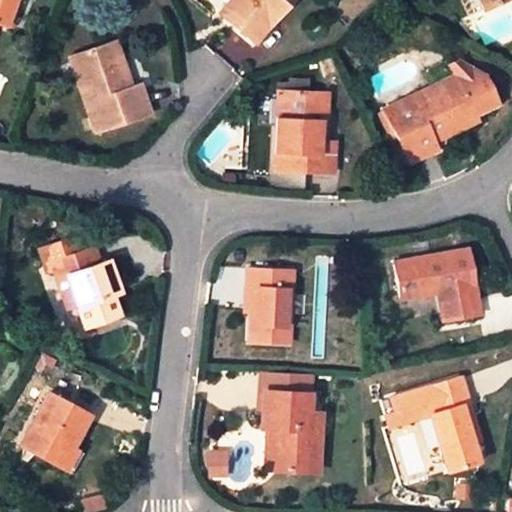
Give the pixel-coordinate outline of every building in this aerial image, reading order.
[(0,0),(0,23),(5,25),(12,4),(13,0),(0,0)] [(244,3),(240,0),(233,0),(224,11),(230,18),(244,3)] [(240,0),(244,3),(230,18),(257,43),(295,0),(240,0)] [(472,0),(477,9),(483,6),(480,0),(472,0)] [(12,4),(5,25),(10,27),(18,6),(12,4)] [(124,87),(130,84),(113,38),(107,41),(124,87)] [(138,82),(130,84),(124,87),(107,41),(67,55),(93,131),(149,111),(138,82)] [(450,62),(455,71),(475,110),(497,98),(483,72),(462,56),(450,62)] [(438,146),(434,137),(431,132),(475,110),(455,71),(384,106),(410,160),(438,146)] [(333,141),(328,141),(318,140),(321,92),(278,88),(273,168),(332,172),(333,141)] [(318,140),(328,141),(331,92),(321,92),(318,140)] [(477,115),(475,110),(431,132),(434,137),(477,115)] [(47,275),(51,274),(48,264),(86,251),(79,233),(37,248),(47,275)] [(468,248),(394,261),(400,297),(438,291),(444,319),(480,313),(468,248)] [(62,278),(73,309),(80,328),(113,316),(106,297),(115,294),(104,262),(95,265),(89,250),(86,251),(48,264),(51,274),(54,280),(62,278)] [(254,288),(252,311),(251,340),(290,342),(293,271),(249,268),(247,287),(254,288)] [(65,312),(73,309),(62,278),(54,280),(65,312)] [(246,310),(252,311),(254,288),(247,287),(246,310)] [(267,369),(266,391),(311,394),(313,371),(267,369)] [(482,458),(476,437),(465,403),(471,401),(463,374),(433,382),(441,407),(433,410),(443,444),(451,467),(482,458)] [(264,427),(269,427),(280,428),(278,468),(318,470),(321,412),(309,411),(311,394),(266,391),(264,427)] [(58,467),(69,446),(86,415),(47,393),(18,445),(58,467)] [(465,403),(476,437),(482,436),(471,401),(465,403)] [(267,467),(278,468),(280,428),(269,427),(267,467)] [(444,469),(451,467),(443,444),(437,446),(444,469)] [(82,453),(69,446),(58,467),(70,473),(82,453)] [(222,458),(212,458),(212,474),(223,473),(222,458)]
